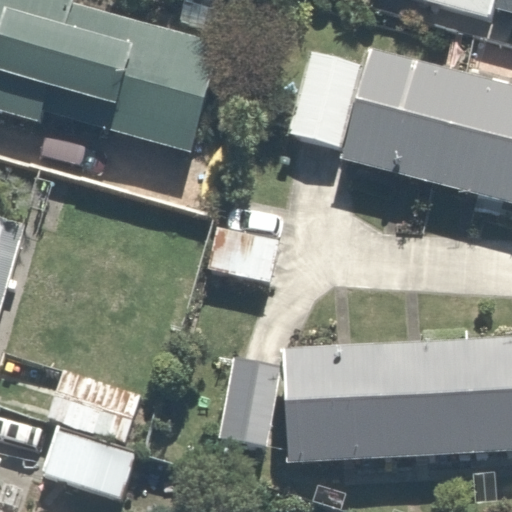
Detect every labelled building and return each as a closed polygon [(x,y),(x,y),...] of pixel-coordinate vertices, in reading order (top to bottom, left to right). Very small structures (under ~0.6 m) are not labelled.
[(0,0),(0,117),(214,171),(245,47),(90,8),(92,0),(0,0)] [(511,0),(391,0),(507,26),(511,27),(511,0)] [(511,89),(317,48),(296,147),(343,157),(337,182),(511,219),(511,89)] [(0,267),(12,218),(0,215),(0,267)] [(511,343),(279,355),(284,475),(511,464),(511,343)] [(117,511),(150,401),(68,377),(36,488),(117,511)]
